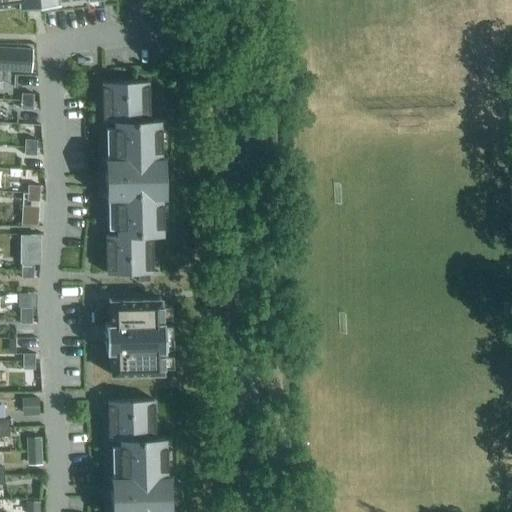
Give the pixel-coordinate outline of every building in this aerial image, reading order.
[(0,71),(31,73),(32,50),(0,47),(0,71)] [(113,159),(110,159),(110,172),(103,172),(104,183),(110,183),(111,198),(114,198),(115,235),(104,235),(105,274),(133,274),(145,273),(151,273),(150,235),(161,235),(160,197),(164,197),(163,157),(159,157),(158,119),(147,120),(146,82),(100,83),(101,123),(112,122),(113,159)] [(32,103),(33,95),(20,94),(20,102),(32,103)] [(32,110),(32,103),(20,102),(19,109),(32,110)] [(36,149),(36,140),(24,140),(24,148),(36,149)] [(39,194),(39,186),(27,186),(26,194),(39,194)] [(26,194),(26,202),(38,202),(39,194),(26,194)] [(32,271),(32,263),(20,263),(20,271),(32,271)] [(146,281),(145,273),(133,274),(134,281),(146,281)] [(106,322),(101,322),(101,352),(106,352),(107,375),(159,374),(159,352),(162,351),(161,321),(158,321),(158,298),(105,299),(106,322)] [(19,317),(31,316),(31,308),(19,308),(19,317)] [(34,362),(34,354),(22,354),(22,362),(34,362)] [(42,398),(25,398),(25,415),(42,415),(42,398)] [(116,490),(109,491),(110,501),(116,501),(116,511),(169,511),(169,475),(165,476),(164,438),(153,438),(152,400),(106,401),(107,441),(118,440),(119,477),(116,477),(116,490)] [(0,428),(8,428),(8,420),(0,419),(0,428)] [(481,511),(478,426),(339,432),(342,511),(481,511)] [(0,437),(8,436),(8,428),(0,428),(0,437)] [(44,437),(29,437),(30,452),(44,451),(44,437)] [(44,451),(30,452),(30,465),(45,465),(44,451)] [(42,511),(43,501),(28,502),(28,511),(42,511)]
